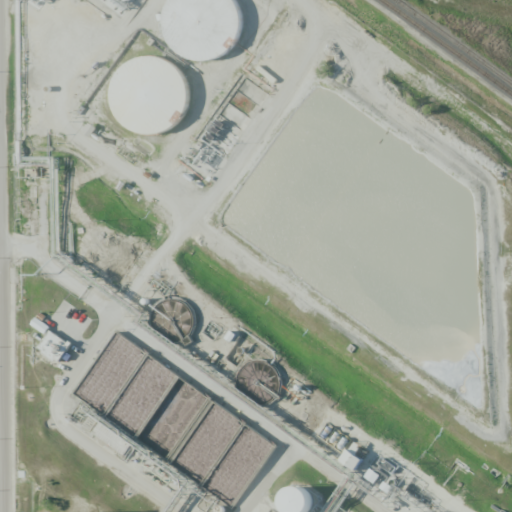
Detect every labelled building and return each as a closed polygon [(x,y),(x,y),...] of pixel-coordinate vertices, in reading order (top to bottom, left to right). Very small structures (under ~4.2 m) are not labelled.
[(181,53),(175,44),(171,33),(171,21),(174,10),(180,0),(237,0),(241,4),(246,14),(248,25),(247,37),(242,47),(234,56),(224,62),(213,65),(201,64),(190,60),(181,53)] [(130,129),(124,120),(120,109),(120,97),(123,86),(129,77),(138,69),(149,65),(161,64),(172,66),(182,72),(190,80),(195,90),(197,102),(196,113),(191,124),(183,132),(173,138),(162,141),(150,141),(140,137),(130,129)] [(38,350),(59,363),(71,343),(50,330),(38,350)] [(341,461),(356,471),(368,451),(354,442),(341,461)] [(286,511),(303,511),(314,507),(303,484),(279,495),(286,511)] [(298,511),(298,509),(300,503),(305,499),(311,497),(317,498),(322,501),(325,506),(327,511),(298,511)]
